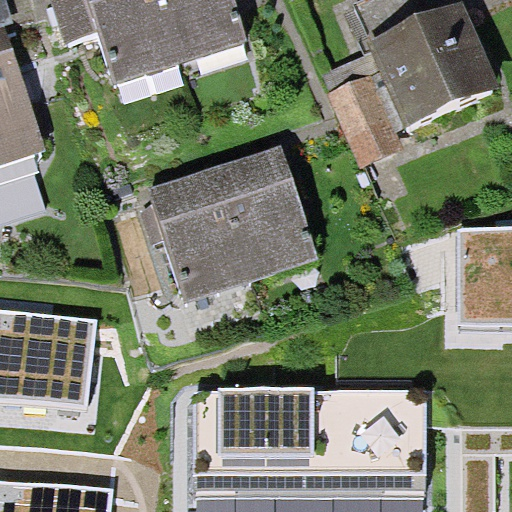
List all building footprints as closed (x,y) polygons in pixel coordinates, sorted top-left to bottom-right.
[(229,0),(51,0),(65,44),(93,35),(110,85),(243,43),(229,0)] [(460,4),(358,45),(372,80),(328,98),(358,172),(402,155),(395,138),(497,97),(460,4)] [(0,168),(42,154),(9,52),(0,54),(0,168)] [(274,150),(145,194),(181,303),(311,260),(274,150)] [(511,240),(461,241),(461,326),(511,326),(511,240)] [(0,408),(89,418),(99,331),(0,319),(0,408)] [(253,399),(195,399),(195,498),(422,496),(421,398),(253,399)] [(121,511),(124,490),(0,477),(0,511),(121,511)]
